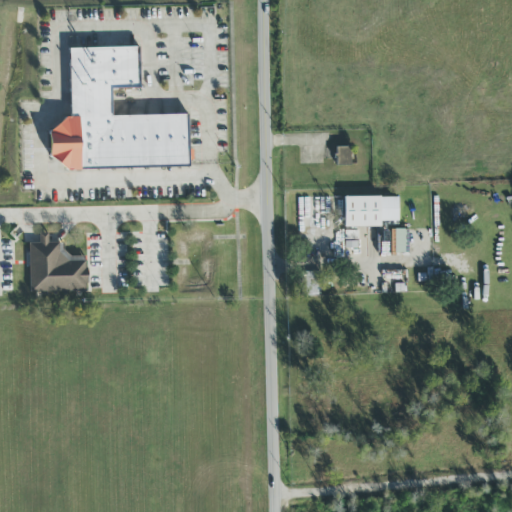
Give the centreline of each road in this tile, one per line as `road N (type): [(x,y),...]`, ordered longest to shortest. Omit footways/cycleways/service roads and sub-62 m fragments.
road 1 (tertiary): [(274,511),(264,0)]
road 2 (residential): [(274,499),(511,478)]
